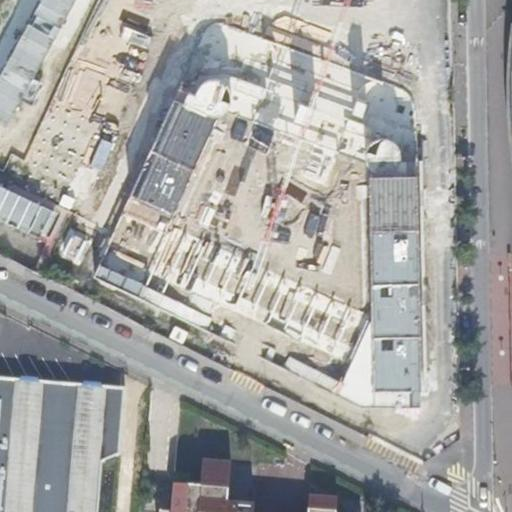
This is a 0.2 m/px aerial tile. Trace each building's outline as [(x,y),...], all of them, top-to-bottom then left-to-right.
[(203,27),(90,275),(171,315),(177,302),(158,293),(138,283),(170,217),(218,118),(221,116),(223,115),(226,115),(357,163),(360,166),(363,169),(363,175),(364,178),(367,314),(367,322),(347,365),(338,382),(300,364),(294,375),(370,413),(420,411),(414,104),(412,99),(409,95),(407,92),(404,90),(218,22),(213,22),(209,23),(206,25),(203,27)] [(367,314),(170,217),(138,283),(158,293),(166,276),(347,365),(367,322),(367,314)] [(457,308),(456,286),(445,286),(446,309),(457,308)] [(0,511),(99,511),(103,464),(121,455),(126,392),(0,382),(0,511)] [(163,511),(349,511),(340,495),(313,493),(312,508),(308,511),(260,511),(261,504),(236,502),(240,461),(210,458),(208,486),(180,483),(177,510),(164,509),(163,511)]
